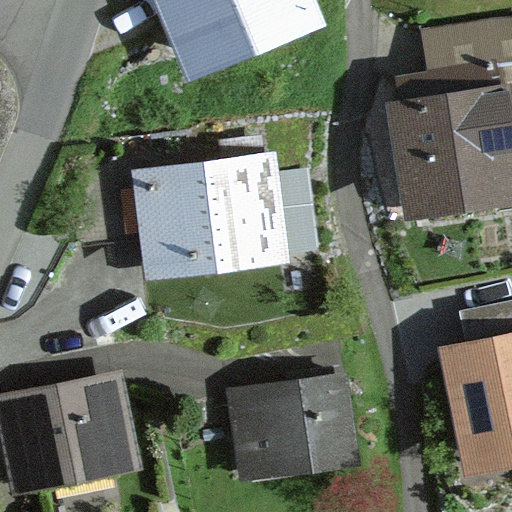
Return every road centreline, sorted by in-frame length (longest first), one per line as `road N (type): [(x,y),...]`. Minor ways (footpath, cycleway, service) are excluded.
road 1 (residential): [(355,0),(351,197),(408,419),(415,511)]
road 2 (unclassified): [(0,209),(80,0)]
